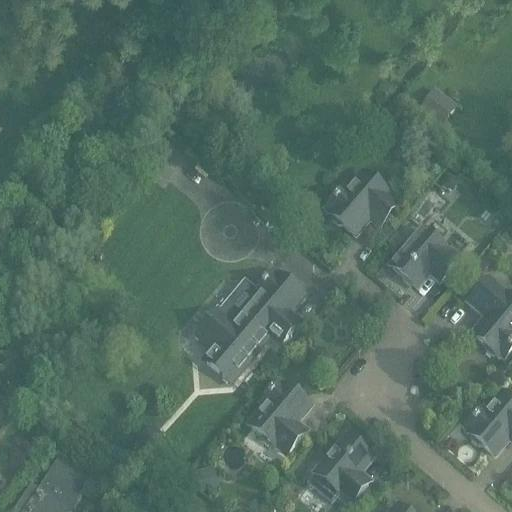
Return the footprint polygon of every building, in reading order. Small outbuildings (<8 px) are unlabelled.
[(457,109),(433,91),(418,113),(441,130),(457,109)] [(397,209),(386,199),(387,197),(388,193),(381,186),(375,187),(364,178),(347,198),(342,193),(328,211),(333,215),(330,218),(353,238),(369,219),(380,229),(397,209)] [(447,179),(442,190),(449,193),(455,190),(458,184),(447,179)] [(429,274),(440,283),(457,263),(446,254),(446,249),(439,242),(433,243),(423,234),(392,270),(415,290),(429,274)] [(480,261),(469,274),(478,281),(489,269),(480,261)] [(256,295),(261,299),(238,327),(217,310),(193,339),(209,354),(200,364),(231,390),(273,341),(280,347),(297,326),(286,317),(301,299),(278,279),(276,282),(270,278),(256,295)] [(511,350),(511,297),(508,299),(507,299),(506,301),(487,284),(470,305),(489,321),(473,339),(497,359),(499,356),(504,360),(511,350)] [(268,410),(251,430),(262,439),(262,444),(269,450),(274,449),(275,447),(287,457),(304,437),(292,427),(308,409),(285,389),(282,392),(277,388),(262,405),(268,410)] [(472,435),(469,438),(493,458),(508,440),(511,442),(511,405),(503,398),(486,418),(481,414),(467,431),(472,435)] [(145,432),(138,439),(139,449),(146,455),(155,455),(162,448),(161,438),(154,432),(145,432)] [(347,442),(308,487),(333,508),(341,499),(350,507),(368,487),(356,478),(370,461),(347,442)] [(68,511),(78,498),(75,496),(84,482),(57,465),(40,492),(31,486),(13,511),(68,511)] [(213,469),(193,475),(199,495),(219,490),(213,469)] [(124,511),(135,506),(127,491),(116,497),(124,511)]
